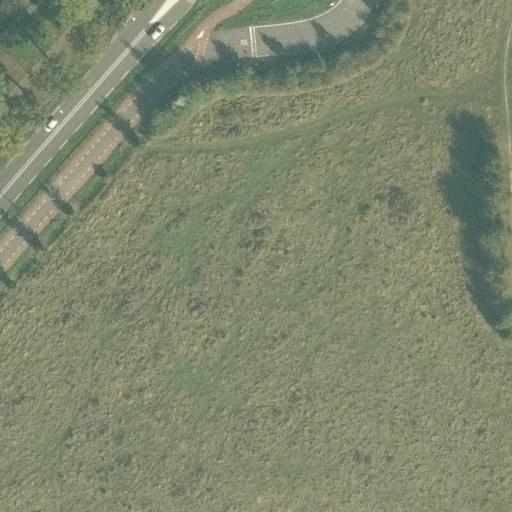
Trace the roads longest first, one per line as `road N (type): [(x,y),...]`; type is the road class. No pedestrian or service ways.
road 1 (residential): [(0,263),(159,83),(212,47),(328,31),(358,0)]
road 2 (secondary): [(0,199),(144,31)]
